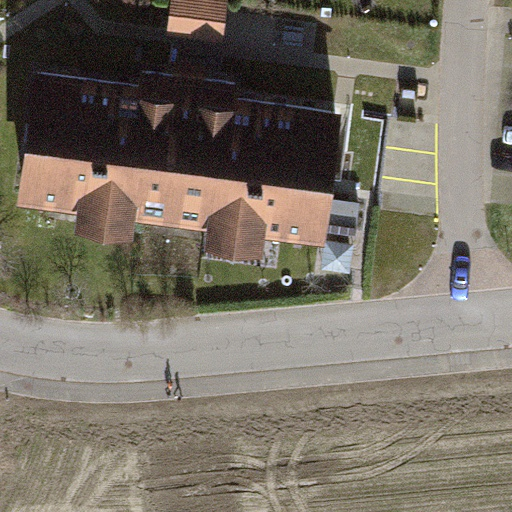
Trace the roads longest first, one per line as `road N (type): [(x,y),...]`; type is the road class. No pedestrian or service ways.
road 1 (residential): [(0,340),(111,357),(462,318)]
road 2 (residential): [(462,318),(495,158),(506,0)]
